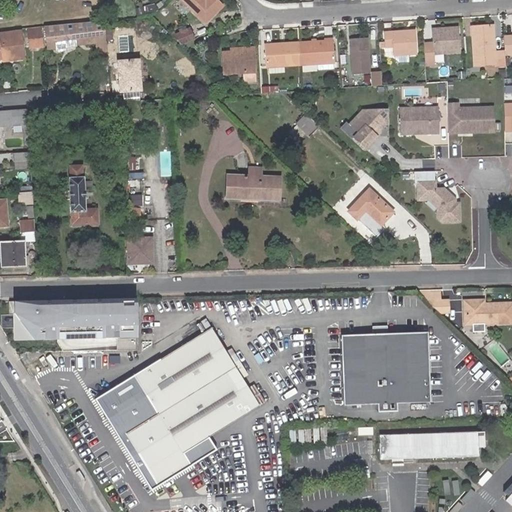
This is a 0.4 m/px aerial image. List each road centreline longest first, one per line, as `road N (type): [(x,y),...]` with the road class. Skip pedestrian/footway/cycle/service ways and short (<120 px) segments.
road 1 (unknown): [(25,379),(78,380),(142,485),(170,491),(254,434),(280,403),(227,311),(172,329)]
road 2 (residential): [(486,274),(0,290)]
road 3 (residential): [(413,8),(264,15),(249,0)]
road 4 (primary): [(0,374),(84,511)]
